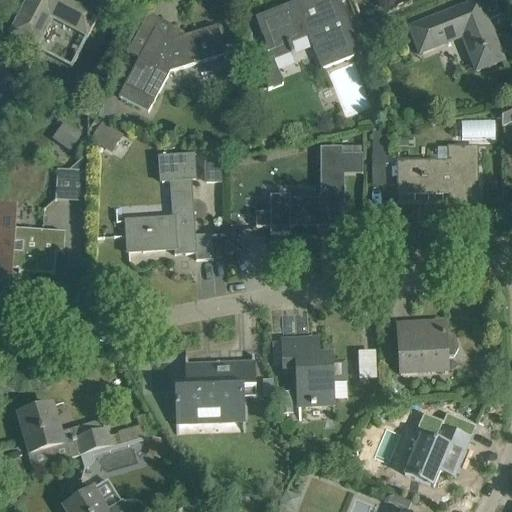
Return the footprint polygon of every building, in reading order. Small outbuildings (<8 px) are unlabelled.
[(7,0),(2,10),(10,14),(17,0),(7,0)] [(36,0),(35,4),(26,0),(8,35),(35,49),(52,15),(89,35),(102,11),(80,0),(36,0)] [(321,70),(353,58),(330,0),(293,0),(295,3),(255,19),(267,49),(260,52),(268,91),(283,85),(273,61),(293,53),(290,45),(308,38),(321,70)] [(501,16),(494,0),(476,0),(467,4),(468,6),(460,9),(460,8),(409,29),(420,54),(434,49),(431,41),(459,30),(477,73),(503,62),(487,22),(501,16)] [(126,54),(139,60),(118,99),(148,115),(170,74),(226,57),(217,28),(172,41),(154,31),(151,37),(139,31),(126,54)] [(358,62),(331,69),(344,116),(371,108),(358,62)] [(95,121),(106,100),(98,96),(91,110),(77,103),(73,111),(95,121)] [(106,104),(98,119),(109,125),(117,110),(119,107),(108,101),(106,104)] [(511,107),(496,115),(503,127),(511,122),(511,107)] [(497,138),(497,121),(463,122),(463,139),(497,138)] [(101,122),(92,142),(114,152),(124,133),(101,122)] [(371,133),(373,158),(388,158),(386,133),(371,133)] [(290,228),(344,228),(344,204),(343,204),(343,174),(364,174),(364,156),(343,156),(343,149),(323,149),(323,200),(288,200),(289,204),(271,204),(271,214),(257,214),(257,230),(270,229),(270,236),(290,236),(290,228)] [(451,205),(476,204),(475,150),(450,150),(450,164),(399,165),(400,198),(401,198),(401,196),(451,195),(451,205)] [(89,157),(75,168),(74,179),(87,180),(89,157)] [(196,262),(213,261),(212,237),(194,238),(190,181),(197,181),(196,157),(161,159),(163,185),(171,184),(173,221),(127,224),(129,252),(174,249),(175,257),(176,257),(176,254),(185,254),(186,257),(196,256),(196,262)] [(222,184),(222,164),(207,164),(207,184),(222,184)] [(15,212),(0,211),(0,284),(10,285),(11,266),(19,266),(18,274),(54,277),(56,247),(63,248),(62,257),(63,257),(65,234),(14,230),(15,212)] [(444,325),(397,327),(400,377),(416,376),(416,370),(444,369),(445,374),(447,374),(446,358),(454,357),(457,351),(457,343),(452,336),(445,337),(444,325)] [(285,343),(283,344),(284,364),(284,368),(285,385),(289,385),(288,376),(295,376),(296,408),(303,408),(334,406),(334,398),(333,383),(345,383),(346,382),(345,363),(332,364),(331,358),(319,359),(318,347),(309,348),(309,342),(285,343)] [(358,352),(360,380),(377,379),(376,351),(358,352)] [(186,391),(174,392),(176,436),(179,436),(178,425),(198,425),(198,411),(219,411),(219,424),(243,423),(243,433),(245,433),(243,390),(255,390),(254,357),(251,357),(252,365),(217,366),(217,369),(204,370),(204,367),(188,367),(187,360),(185,360),(186,391)] [(57,464),(80,457),(94,454),(94,457),(115,452),(114,447),(158,435),(151,414),(136,418),(139,427),(117,433),(118,435),(110,438),(105,420),(73,431),(59,434),(51,407),(19,417),(30,456),(53,449),(57,464)] [(420,437),(404,476),(434,488),(440,472),(455,479),(471,441),(455,435),(460,423),(476,429),(476,428),(446,416),(443,424),(423,416),(415,435),(420,437)] [(148,511),(145,508),(141,504),(137,503),(133,502),(130,502),(127,502),(111,511),(105,511),(92,492),(91,492),(88,489),(84,487),(81,486),(78,486),(75,488),(73,490),(72,493),(72,495),(72,498),(75,503),(64,509),(65,511),(148,511)] [(196,496),(186,506),(191,511),(201,511),(207,506),(196,496)] [(406,511),(407,511),(410,505),(392,497),(389,505),(406,511)]
